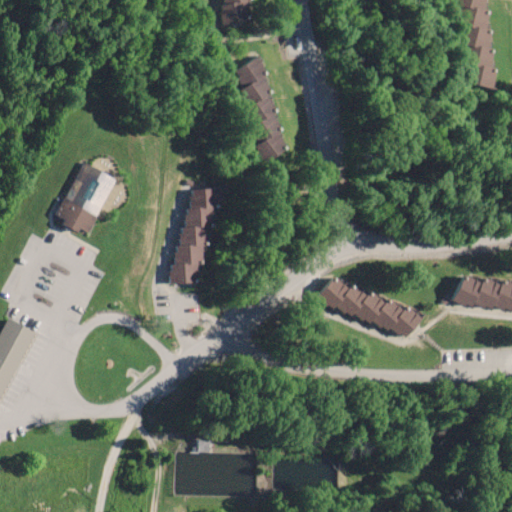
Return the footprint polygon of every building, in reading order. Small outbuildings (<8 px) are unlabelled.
[(217,0),(216,25),(245,16),(246,0),(217,0)] [(453,0),(480,0),(490,94),(462,86),(453,0)] [(231,69),(255,51),(283,147),(258,165),(231,69)] [(51,219),(84,237),(114,181),(81,163),(51,219)] [(166,283),(195,280),(218,184),(188,187),(166,283)] [(447,305),(511,311),(511,281),(457,277),(447,305)] [(311,303),(401,340),(420,317),(327,280),(311,303)] [(0,394),(34,333),(5,318),(0,327),(0,394)]
